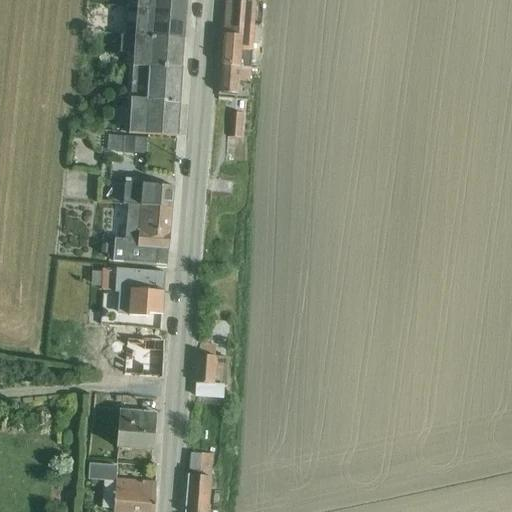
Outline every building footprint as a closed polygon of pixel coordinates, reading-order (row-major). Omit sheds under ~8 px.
[(128,0),(128,8),(185,12),(186,0),(128,0)] [(226,0),(221,66),(241,68),(242,52),(253,52),(257,3),(226,0)] [(185,12),(128,8),(126,8),(124,30),(136,31),(135,37),(183,40),(185,12)] [(183,40),(135,37),(121,36),(120,53),(127,54),(127,67),(133,67),(181,69),(183,40)] [(241,68),(221,66),(219,94),(249,96),(252,69),(241,68)] [(181,69),(133,67),(129,134),(177,137),(181,69)] [(230,112),(226,162),(242,163),(243,147),(237,146),(237,138),(242,138),(244,113),(230,112)] [(109,135),(107,151),(146,155),(148,138),(109,135)] [(123,204),(172,209),(174,188),(135,184),(135,180),(125,179),(125,184),(115,183),(114,203),(123,204)] [(213,181),(212,192),(233,194),(234,183),(213,181)] [(172,209),(123,204),(123,207),(128,208),(125,241),(115,240),(113,259),(157,263),(158,249),(169,250),(172,209)] [(158,249),(157,263),(167,264),(169,250),(158,249)] [(95,271),(95,286),(106,286),(106,291),(115,292),(115,294),(119,295),(118,307),(129,308),(128,317),(155,319),(155,315),(162,316),(165,274),(95,271)] [(102,312),(101,326),(122,327),(123,313),(102,312)] [(98,328),(97,343),(113,346),(112,350),(126,351),(126,347),(131,348),(130,378),(162,379),(164,341),(132,340),(133,330),(98,328)] [(197,356),(196,385),(223,386),(227,387),(229,357),(216,357),(217,346),(203,345),(202,356),(197,356)] [(222,398),(223,386),(196,385),(195,397),(222,398)] [(120,412),(117,448),(152,451),(155,414),(120,412)] [(200,477),(189,476),(186,511),(209,511),(213,455),(201,454),(201,455),(200,477)] [(190,455),(189,476),(200,477),(201,455),(190,455)] [(104,482),(103,509),(114,509),(113,511),(154,511),(156,483),(136,482),(136,477),(126,476),(126,480),(116,479),(116,483),(104,482)]
